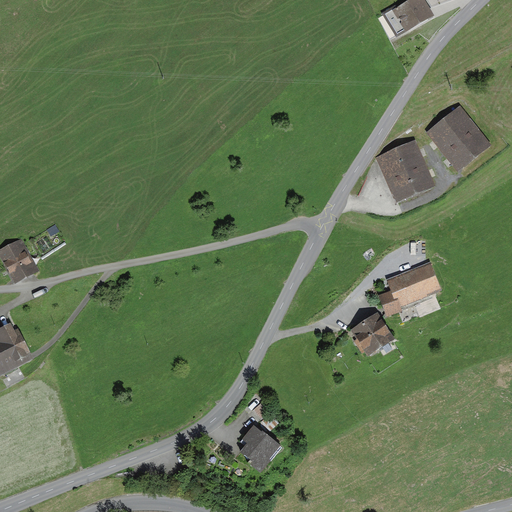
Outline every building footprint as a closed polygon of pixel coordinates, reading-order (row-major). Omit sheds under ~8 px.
[(395,10),(386,15),(398,36),(430,17),(420,0),(416,0),(396,12),(395,10)] [(460,107),(432,132),(463,167),(491,142),(460,107)] [(418,141),(384,156),(402,197),(436,182),(418,141)] [(40,269),(25,239),(1,251),(17,281),(40,269)] [(392,285),(401,306),(442,289),(433,268),(392,285)] [(378,316),(357,328),(371,350),(392,338),(378,316)] [(0,371),(33,356),(16,321),(0,328),(0,371)] [(279,445),(256,427),(242,447),(264,464),(279,445)]
